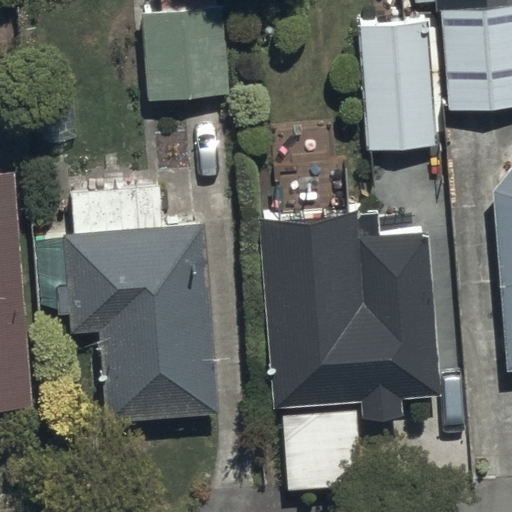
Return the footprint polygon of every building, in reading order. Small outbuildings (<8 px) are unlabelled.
[(156,0),(157,7),(138,9),(144,95),(226,89),(220,1),(212,2),(211,0),(156,0)] [(511,0),(432,0),(433,7),(439,7),(445,104),(511,100),(511,0)] [(427,16),(357,19),(362,146),(432,143),(427,16)] [(74,82),(33,83),(34,137),(75,137),(74,82)] [(435,389),(423,236),(449,234),(444,180),(434,181),(431,153),(385,156),(390,212),(373,214),(372,203),(256,211),(272,397),(279,397),(286,486),(360,480),(354,411),(402,408),(400,392),(435,389)] [(511,154),(486,186),(500,364),(511,363),(511,154)] [(9,164),(0,165),(0,401),(28,400),(9,164)] [(155,180),(65,189),(68,229),(29,233),(36,312),(63,309),(64,325),(92,322),(101,420),(217,409),(200,217),(159,221),(155,180)]
